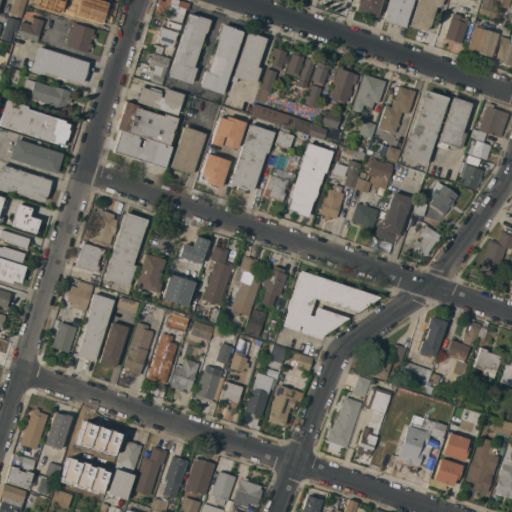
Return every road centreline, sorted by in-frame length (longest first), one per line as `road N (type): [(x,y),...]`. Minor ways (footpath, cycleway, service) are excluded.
road 1 (residential): [(139,0),(0,444)]
road 2 (residential): [(511,314),(86,173)]
road 3 (residential): [(439,511),(23,373)]
road 4 (residential): [(511,178),(432,288),(340,355),(279,511)]
road 5 (residential): [(511,93),(237,0)]
